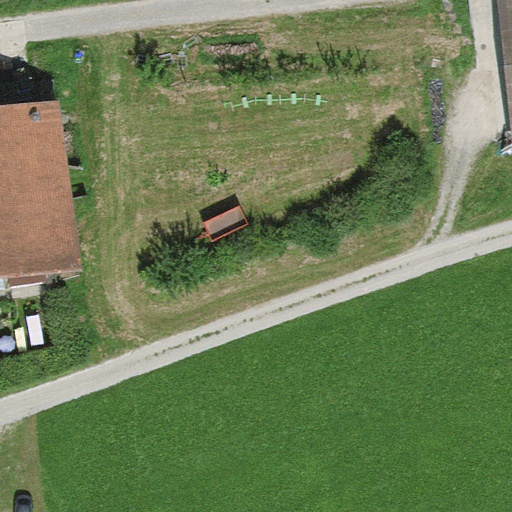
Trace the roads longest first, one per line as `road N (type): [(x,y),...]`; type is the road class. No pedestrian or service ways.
road 1 (track): [(0,406),(511,231)]
road 2 (track): [(273,0),(0,40)]
